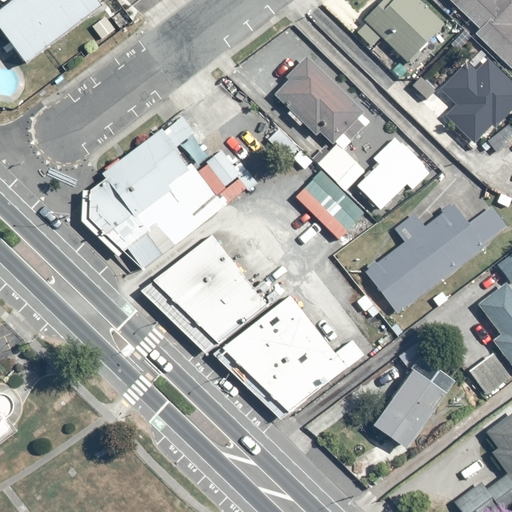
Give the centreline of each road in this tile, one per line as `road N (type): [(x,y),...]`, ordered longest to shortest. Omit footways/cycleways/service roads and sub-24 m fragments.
road 1 (secondary): [(0,205),(237,432),(268,485)]
road 2 (secondary): [(268,485),(214,459),(0,254)]
road 3 (residential): [(66,131),(241,0)]
